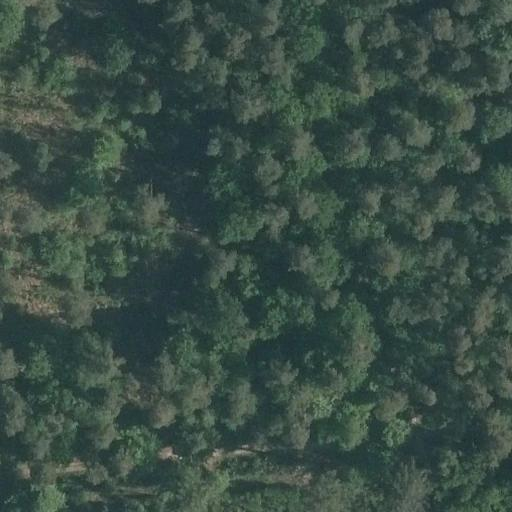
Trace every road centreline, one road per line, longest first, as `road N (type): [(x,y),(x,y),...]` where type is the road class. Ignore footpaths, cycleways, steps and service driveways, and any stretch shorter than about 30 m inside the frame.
road 1 (track): [(275,0),(437,511)]
road 2 (track): [(511,415),(0,467)]
